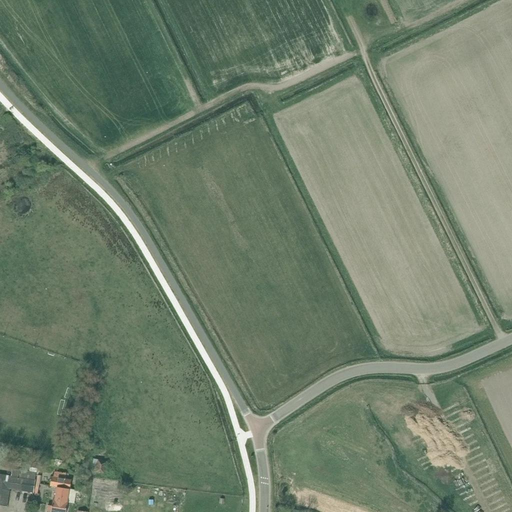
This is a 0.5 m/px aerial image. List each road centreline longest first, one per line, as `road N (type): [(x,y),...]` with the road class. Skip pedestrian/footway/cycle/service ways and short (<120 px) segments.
road 1 (unclassified): [(255,432),(144,234),(0,84)]
road 2 (track): [(505,341),(362,47)]
road 3 (track): [(362,47),(266,94),(259,79),(81,174)]
road 4 (tertiary): [(255,432),(343,374),(434,369),(511,338)]
road 5 (track): [(486,511),(417,369)]
